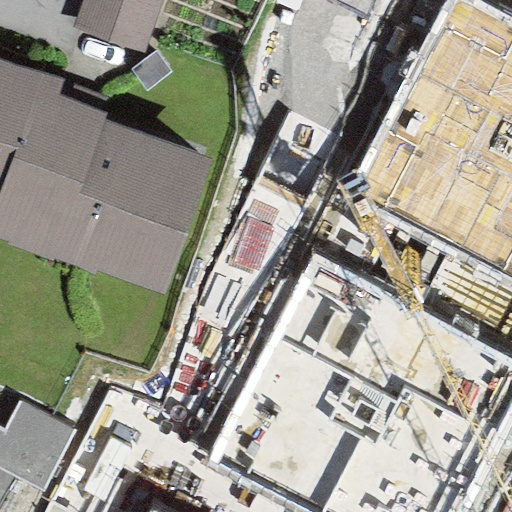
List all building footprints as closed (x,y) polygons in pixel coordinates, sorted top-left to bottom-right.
[(83,0),(75,25),(148,49),(164,0),(83,0)] [(511,27),(464,3),(361,198),(511,276),(511,27)] [(0,36),(0,218),(95,253),(98,244),(169,270),(217,138),(105,97),(108,90),(60,72),(65,60),(0,36)] [(157,49),(133,68),(149,89),(173,70),(157,49)] [(511,368),(318,268),(216,464),(309,511),(453,511),(511,400),(511,368)] [(0,459),(46,483),(77,422),(21,394),(6,422),(0,418),(0,459)]
